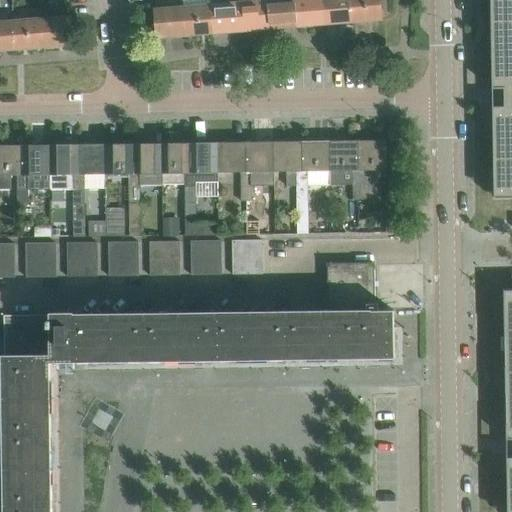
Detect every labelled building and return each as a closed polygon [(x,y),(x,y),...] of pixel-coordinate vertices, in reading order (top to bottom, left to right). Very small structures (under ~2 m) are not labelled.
[(242,31),(240,2),(239,0),(211,0),(212,5),(214,33),(242,31)] [(270,28),(267,0),(240,2),(242,31),(270,28)] [(298,26),(295,0),(267,0),(270,28),(298,26)] [(326,24),(323,0),(295,0),(298,26),(326,24)] [(354,21),(351,0),(323,0),(326,24),(354,21)] [(382,19),(381,5),(380,0),(351,0),(354,21),(382,19)] [(511,0),(491,0),(491,2),(500,2),(500,15),(492,15),(492,43),(500,43),(501,73),(493,73),(493,88),(505,88),(505,106),(493,106),(493,122),(502,122),(502,152),(494,152),(494,180),(503,179),(503,196),(501,196),(501,198),(511,197),(511,0)] [(214,33),(212,5),(184,7),(186,35),(214,33)] [(186,35),(184,7),(155,9),(158,38),(186,35)] [(73,45),(70,16),(42,19),(44,47),(73,45)] [(44,47),(42,19),(14,21),(16,49),(44,47)] [(0,50),(16,49),(14,21),(0,22),(0,50)] [(359,171),(359,140),(330,141),(331,171),(354,171),(359,171)] [(387,170),(387,155),(387,140),(359,140),(359,171),(354,171),(354,185),(364,185),(364,199),(374,199),(374,170),(387,170)] [(302,172),(302,141),(274,142),(274,172),(287,172),(287,185),(297,185),(297,172),(302,172)] [(331,171),(330,141),(302,141),(302,172),(297,172),(297,185),(309,185),(331,185),(331,171)] [(219,173),(218,142),(190,143),(190,173),(185,173),(185,184),(185,187),(197,187),(197,182),(219,181),(219,173)] [(246,172),(246,142),(218,142),(219,173),(241,173),(246,172)] [(274,172),(274,142),(246,142),(246,172),(241,173),(241,186),(253,186),(252,172),(274,172)] [(162,173),(162,143),(134,144),(134,174),(129,174),(129,188),(141,188),(140,174),(162,173)] [(190,173),(190,143),(162,143),(162,173),(163,184),(185,184),(185,173),(190,173)] [(78,175),(78,144),(50,145),(51,190),(74,189),(73,175),(78,175)] [(107,174),(106,144),(78,144),(78,175),(73,175),(74,189),(84,189),(107,188),(107,174)] [(134,174),(134,144),(106,144),(107,174),(129,174),(134,174)] [(23,175),(22,145),(0,145),(0,189),(12,189),(12,175),(18,175),(23,175)] [(51,190),(50,145),(22,145),(23,175),(18,175),(18,190),(29,190),(51,190)] [(310,216),(309,185),(297,185),(297,216),(310,216)] [(364,199),(364,185),(354,185),(354,199),(364,199)] [(253,200),(253,186),(241,186),(242,201),(253,200)] [(197,217),(197,187),(185,187),(186,217),(197,217)] [(141,202),(141,188),(129,188),(129,202),(141,202)] [(85,202),(84,194),(84,189),(74,189),(74,203),(85,202)] [(29,203),(29,190),(18,190),(18,204),(29,203)] [(90,194),(84,194),(85,202),(74,203),(74,220),(85,220),(85,215),(90,215),(90,194)] [(141,236),(141,202),(129,202),(130,236),(141,236)] [(260,207),(247,207),(247,235),(260,234),(260,207)] [(122,236),(122,209),(108,209),(108,236),(122,236)] [(179,216),(163,216),(163,235),(179,235),(179,216)] [(310,233),(310,216),(297,216),(298,233),(310,233)] [(220,223),(197,223),(197,217),(186,217),(186,235),(191,235),(220,235),(220,223)] [(85,236),(85,220),(74,220),(74,237),(79,237),(85,236)] [(35,227),(35,237),(52,237),(51,227),(35,227)] [(222,249),(222,240),(207,241),(207,249),(222,249)] [(248,249),(248,240),(233,240),(233,249),(248,249)] [(263,248),(263,240),(248,240),(248,249),(263,248)] [(165,250),(165,241),(150,241),(150,250),(165,250)] [(180,250),(180,241),(165,241),(165,250),(180,250)] [(207,249),(207,241),(191,241),(192,250),(207,249)] [(83,251),(83,242),(68,242),(68,251),(83,251)] [(98,251),(98,242),(83,242),(83,251),(98,251)] [(124,250),(124,242),(109,242),(109,251),(124,250)] [(139,250),(139,242),(124,242),(124,250),(139,250)] [(15,243),(0,243),(0,252),(15,252),(15,243)] [(41,251),(41,243),(26,243),(26,252),(41,251)] [(56,251),(56,243),(41,243),(41,251),(56,251)] [(263,257),(263,248),(248,249),(248,257),(263,257)] [(207,258),(207,249),(192,250),(192,258),(207,258)] [(222,258),(222,249),(207,249),(207,258),(222,258)] [(248,257),(248,249),(233,249),(233,257),(248,257)] [(124,259),(124,250),(109,251),(109,259),(124,259)] [(139,259),(139,250),(124,250),(124,259),(139,259)] [(166,258),(165,250),(150,250),(150,258),(166,258)] [(180,258),(180,250),(165,250),(166,258),(180,258)] [(42,260),(41,251),(26,252),(26,260),(42,260)] [(57,260),(56,251),(41,251),(42,260),(57,260)] [(83,259),(83,251),(68,251),(68,260),(83,259)] [(98,259),(98,251),(83,251),(83,259),(98,259)] [(15,260),(15,252),(0,252),(0,261),(15,260)] [(248,266),(248,257),(233,257),(233,266),(248,266)] [(263,265),(263,257),(248,257),(248,266),(263,265)] [(166,267),(166,258),(150,258),(150,267),(166,267)] [(181,267),(180,258),(166,258),(166,267),(181,267)] [(207,266),(207,258),(192,258),(192,266),(207,266)] [(222,266),(222,258),(207,258),(207,266),(222,266)] [(83,268),(83,259),(68,260),(68,268),(83,268)] [(98,268),(98,259),(83,259),(83,268),(98,268)] [(124,267),(124,259),(109,259),(109,267),(124,267)] [(139,267),(139,259),(124,259),(124,267),(139,267)] [(15,269),(15,260),(0,261),(0,269),(15,269)] [(42,268),(42,260),(26,260),(27,269),(42,268)] [(57,268),(57,260),(42,260),(42,268),(57,268)] [(51,511),(50,364),(51,364),(51,362),(76,362),(76,361),(393,357),(393,358),(395,358),(394,310),(376,310),(375,262),(327,263),(328,311),(75,314),(74,312),(50,313),(50,314),(4,315),(5,356),(3,356),(4,511),(51,511)] [(263,274),(263,265),(248,266),(248,274),(263,274)] [(207,275),(207,266),(192,266),(192,275),(207,275)] [(222,275),(222,266),(207,266),(207,275),(222,275)] [(248,274),(248,266),(233,266),(233,274),(248,274)] [(124,276),(124,267),(109,267),(109,276),(124,276)] [(139,276),(139,267),(124,267),(124,276),(139,276)] [(166,275),(166,267),(150,267),(151,276),(166,275)] [(181,275),(181,267),(166,267),(166,275),(181,275)] [(42,277),(42,268),(27,269),(27,277),(42,277)] [(57,277),(57,268),(42,268),(42,277),(57,277)] [(83,276),(83,268),(68,268),(68,277),(83,276)] [(98,276),(98,268),(83,268),(83,276),(98,276)] [(15,277),(15,269),(0,269),(0,278),(15,277)]
